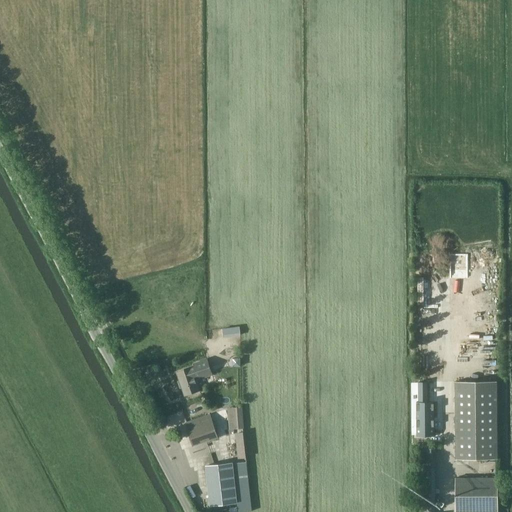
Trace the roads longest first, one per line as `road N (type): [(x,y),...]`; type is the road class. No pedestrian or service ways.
road 1 (unclassified): [(188,511),(0,151)]
road 2 (unknown): [(448,511),(441,368)]
